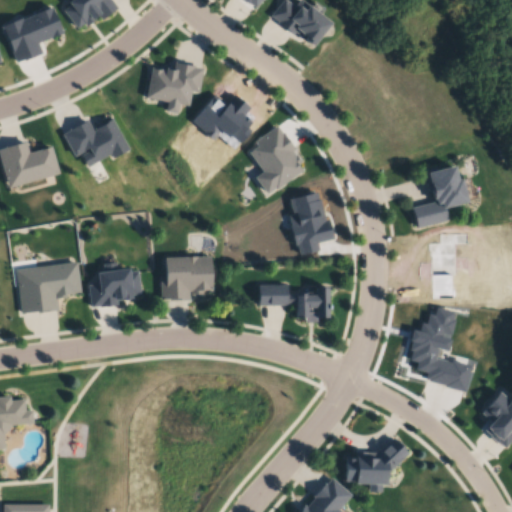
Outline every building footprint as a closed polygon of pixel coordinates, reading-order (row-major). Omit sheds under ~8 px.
[(66,6),(63,2),(65,0),(109,0),(115,8),(100,20),(97,15),(92,19),(94,21),(85,27),(82,23),(75,29),(60,10),(66,6)] [(299,36),(293,32),(291,35),(276,23),(277,21),(269,15),(281,0),(285,0),(292,6),(296,0),(302,0),(310,6),(314,0),(316,0),(327,9),(322,16),(332,24),(313,48),(303,39),(304,38),(300,34),(299,36)] [(14,62),(0,26),(19,18),(20,20),(50,7),(60,33),(36,43),(40,53),(23,60),(22,59),(14,62)] [(177,105),(175,115),(164,112),(166,102),(144,98),(149,68),(163,71),(163,69),(172,71),(174,62),(192,66),(191,68),(200,70),(196,92),(190,91),(186,107),(177,105)] [(219,133),(212,142),(189,121),(213,94),(224,104),(232,94),(249,109),(243,115),(251,123),(246,129),(249,131),(238,143),(229,135),(225,139),(219,133)] [(61,135),(68,131),(67,129),(85,119),(92,131),(93,130),(92,128),(109,118),(127,150),(111,160),(108,155),(86,167),(80,156),(88,152),(86,148),(73,156),(61,135)] [(252,142),(276,125),(294,150),(292,151),(300,162),(296,165),(300,171),(275,189),(273,187),(265,193),(255,178),(262,172),(248,152),(255,147),(252,142)] [(0,171),(0,149),(3,148),(2,147),(23,141),(26,153),(48,146),(56,175),(5,189),(0,171)] [(410,209),(435,202),(435,200),(433,200),(427,174),(454,167),(458,182),(462,181),(468,205),(444,210),(447,222),(415,230),(410,209)] [(316,250),(297,255),(295,246),(293,246),(288,226),(289,226),(287,215),(291,214),(288,200),(316,193),(324,222),(326,222),(331,239),(314,243),(316,250)] [(435,233),(470,233),(469,273),(458,273),(458,279),(452,279),(452,301),(430,300),(430,283),(417,283),(417,262),(429,262),(429,252),(427,252),(427,242),(435,242),(435,233)] [(158,300),(158,280),(162,280),(161,259),(209,258),(209,292),(201,292),(201,295),(190,295),(190,292),(187,292),(188,301),(168,301),(168,300),(158,300)] [(14,270),(75,262),(79,293),(64,295),(64,298),(55,299),(56,312),(20,316),(14,270)] [(89,308),(86,286),(96,284),(95,274),(102,274),(101,265),(114,263),(115,272),(127,270),(127,272),(136,271),(140,295),(131,296),(132,300),(122,302),(122,300),(116,301),(116,305),(98,308),(98,306),(89,308)] [(255,285),(287,284),(287,293),(290,293),(290,292),(312,291),(312,286),(326,286),(327,320),(315,320),(315,324),(303,324),(303,321),(294,321),(293,307),(293,305),(286,305),(286,307),(255,308),(255,285)] [(435,308),(453,313),(451,321),(454,322),(449,337),(441,335),(440,339),(449,342),(446,354),(437,351),(435,359),(449,364),(450,362),(453,363),(471,368),(463,393),(443,387),(443,386),(428,382),(428,381),(424,380),(425,374),(415,370),(416,363),(408,361),(410,352),(408,351),(410,343),(408,343),(411,331),(418,333),(420,324),(425,325),(427,314),(433,316),(435,308)] [(0,446),(0,392),(10,391),(10,396),(23,395),(24,407),(31,406),(32,420),(10,422),(2,431),(3,446),(0,446)] [(511,440),(503,450),(497,444),(495,445),(488,438),(488,437),(481,430),(488,423),(478,413),(497,393),(507,403),(511,399),(511,440)] [(352,446),(364,447),(364,449),(377,449),(392,435),(406,449),(384,470),(384,477),(381,477),(381,488),(364,488),(364,482),(343,481),(343,451),(352,451),(352,446)] [(293,511),(302,502),(304,504),(312,495),(310,493),(322,480),(323,481),(330,473),(351,491),(340,504),(348,511),(293,511)]
